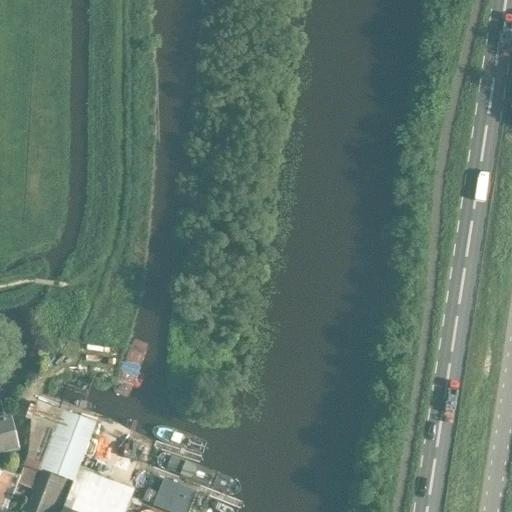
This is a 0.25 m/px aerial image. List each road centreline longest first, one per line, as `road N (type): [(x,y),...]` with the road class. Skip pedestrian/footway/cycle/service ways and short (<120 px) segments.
road 1 (primary): [(426,511),(505,0)]
road 2 (unclassified): [(511,358),(486,511)]
